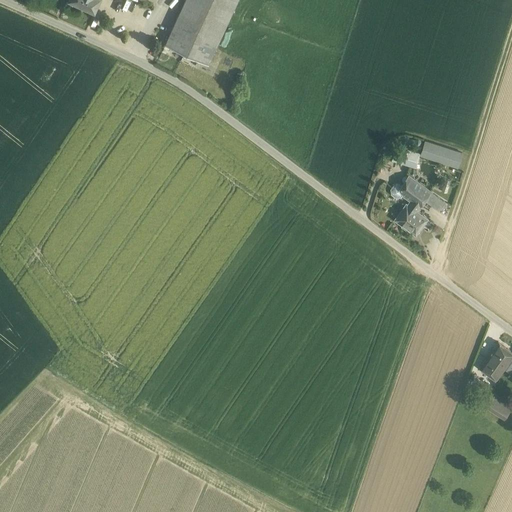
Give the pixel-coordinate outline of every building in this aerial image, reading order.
[(99,0),(70,0),(94,11),(99,0)] [(184,0),(165,43),(208,63),(237,0),(184,0)] [(421,155),(457,167),(462,152),(426,140),(421,155)] [(392,160),(415,167),(419,152),(408,149),(406,153),(395,150),(392,160)] [(398,190),(403,194),(410,200),(407,204),(406,203),(395,219),(402,224),(401,226),(407,230),(408,228),(415,234),(427,218),(416,210),(424,199),(430,191),(430,190),(409,175),(401,185),(398,190)] [(398,190),(401,185),(399,184),(394,184),(391,189),(391,194),(396,197),(401,196),(403,194),(398,190)] [(446,203),(430,191),(424,199),(440,211),(446,203)] [(511,351),(498,341),(480,366),(497,378),(505,368),(511,359),(511,357),(511,351)] [(511,405),(511,404),(491,392),(483,404),(504,418),(511,405)]
